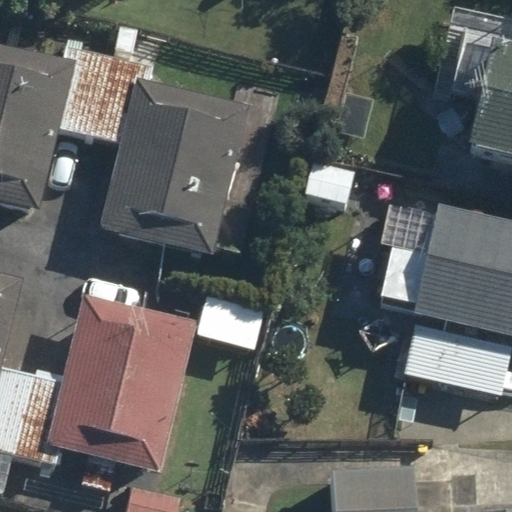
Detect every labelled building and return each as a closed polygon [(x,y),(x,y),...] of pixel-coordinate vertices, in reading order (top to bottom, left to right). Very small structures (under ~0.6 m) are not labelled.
[(66,69),(0,53),(0,212),(49,224),(68,141),(133,153),(113,237),(225,263),(261,110),(162,87),(165,70),(70,52),(66,69)] [(511,174),(511,60),(506,60),(506,62),(457,54),(448,105),(478,110),(468,167),(511,174)] [(373,171),(314,161),(306,206),(364,217),(373,171)] [(511,225),(446,212),(435,265),(394,257),(381,320),(418,328),(406,387),(511,408),(511,406),(511,225)] [(77,463),(94,466),(89,497),(120,501),(125,470),(181,479),(204,322),(86,305),(76,378),(19,366),(34,291),(0,283),(0,496),(12,499),(20,460),(75,471),(77,463)] [(278,312),(213,301),(205,344),(270,356),(278,312)] [(428,511),(427,473),(331,477),(331,511),(428,511)] [(192,511),(195,500),(134,488),(129,511),(192,511)]
